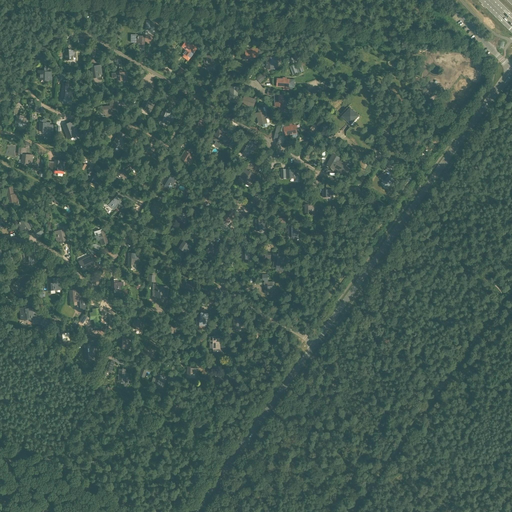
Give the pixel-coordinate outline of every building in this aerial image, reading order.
[(135,35),(131,35),(131,42),(135,42),(135,43),(141,43),(141,44),(145,45),(145,36),(142,35),(142,37),(137,37),(137,38),(135,38),(135,35)] [(184,50),(186,52),(183,56),(188,60),(192,55),(190,53),(195,46),(190,42),(188,44),(186,42),(182,46),(185,49),(184,50)] [(246,50),(247,58),(258,56),(266,51),(262,45),(257,49),(255,49),(255,47),(252,48),(253,49),(246,50)] [(73,60),(73,58),(76,58),(75,50),(71,50),(71,49),(65,49),(66,60),(73,60)] [(205,67),(210,66),(211,71),(215,70),(214,67),(215,67),(213,55),(210,56),(210,55),(203,56),(205,67)] [(275,57),(275,55),(267,55),(267,69),(274,69),(274,66),(278,66),(278,57),(275,57)] [(99,75),(102,74),(101,65),(91,66),(93,78),(99,77),(99,75)] [(293,75),(298,73),(295,65),(290,67),(293,75)] [(38,79),(47,79),(47,80),(52,80),(52,77),(51,77),(51,72),(48,72),(48,70),(44,70),(38,70),(38,79)] [(117,80),(120,80),(120,81),(127,80),(126,72),(124,72),(124,71),(119,71),(116,72),(117,80)] [(277,86),(284,86),(284,89),(289,89),(289,87),(294,88),(294,80),(289,79),(286,79),(286,78),(284,77),(284,79),(277,79),(277,80),(276,81),(276,84),(277,85),(277,86)] [(61,99),(68,99),(68,97),(71,98),(72,92),(70,92),(70,89),(67,89),(67,83),(63,83),(61,99)] [(322,86),(311,90),(313,95),(324,91),(322,86)] [(230,93),(229,102),(237,102),(238,87),(231,87),(230,93)] [(170,91),(165,89),(160,99),(165,101),(170,91)] [(275,95),(276,107),(283,107),(283,95),(275,95)] [(240,103),(254,107),(255,103),(257,104),(258,98),(254,97),(254,99),(242,96),(240,103)] [(110,103),(110,106),(102,107),(102,114),(104,113),(104,114),(105,114),(105,116),(114,115),(113,112),(112,112),(112,110),(116,109),(115,99),(107,100),(107,103),(110,103)] [(151,110),(153,105),(144,101),(141,108),(144,109),(144,108),(148,110),(148,109),(151,110)] [(341,114),(352,125),(357,120),(351,114),(354,111),(348,106),(341,114)] [(172,113),(167,111),(168,108),(164,107),(159,119),(166,122),(167,120),(172,122),(175,116),(172,115),(172,113)] [(258,120),(259,125),(263,124),(263,127),(267,126),(264,112),(266,111),(265,107),(259,109),(260,112),(255,113),(256,117),(258,116),(258,120)] [(15,124),(18,125),(19,123),(23,124),(23,123),(25,123),(26,118),(23,117),(24,116),(20,115),(20,116),(16,115),(15,124)] [(201,118),(198,116),(197,118),(197,119),(196,120),(191,128),(194,129),(195,127),(201,131),(206,123),(200,119),(201,118)] [(43,121),(40,121),(39,131),(43,131),(43,130),(47,130),(47,129),(49,129),(49,131),(53,132),(53,124),(50,124),(50,122),(46,122),(46,120),(45,120),(45,119),(43,119),(43,121)] [(292,134),(293,137),(297,136),(297,133),(296,128),(297,128),(296,125),(293,126),(292,124),(290,124),(291,126),(287,127),(286,122),(283,123),(281,129),(282,136),(292,134)] [(74,133),(77,132),(74,124),(71,125),(70,124),(67,125),(66,124),(63,125),(66,133),(68,138),(75,136),(74,133)] [(97,131),(104,135),(107,130),(100,126),(97,131)] [(219,143),(220,143),(225,145),(229,137),(221,133),(222,132),(219,130),(217,133),(216,133),(214,135),(215,136),(213,139),(219,142),(219,143)] [(125,142),(124,142),(124,140),(123,139),(125,135),(122,133),(119,131),(112,144),(121,149),(125,142)] [(182,145),(185,147),(188,143),(181,139),(177,145),(181,147),(182,145)] [(142,151),(145,152),(146,151),(149,153),(150,152),(152,154),(155,149),(149,146),(149,145),(147,143),(142,151)] [(239,152),(242,153),(243,151),(249,155),(254,147),(251,145),(249,147),(244,144),(239,152)] [(27,148),(19,147),(18,154),(23,154),(22,163),(32,164),(33,155),(26,154),(27,148)] [(181,159),(184,161),(185,159),(188,162),(189,161),(191,162),(194,157),(188,154),(191,149),(188,148),(181,159)] [(345,166),(346,165),(338,161),(340,158),(335,156),(330,166),(334,168),(342,172),(342,171),(347,173),(349,169),(345,166)] [(58,161),(58,160),(55,159),(54,170),(64,171),(65,162),(58,161)] [(124,171),(125,171),(123,168),(116,174),(118,176),(119,175),(121,179),(122,178),(123,180),(128,177),(124,171)] [(239,179),(249,186),(255,175),(245,169),(239,179)] [(290,178),(290,182),(300,182),(300,176),(297,176),(297,169),(287,169),(287,178),(290,178)] [(88,181),(97,185),(98,183),(99,184),(102,179),(96,176),(96,175),(94,174),(95,172),(92,171),(88,181)] [(387,176),(382,172),(378,176),(383,181),(387,176)] [(165,186),(170,189),(176,178),(168,173),(167,175),(164,173),(159,182),(162,184),(162,182),(166,184),(165,186)] [(390,175),(381,184),(385,189),(395,180),(390,175)] [(15,199),(18,198),(17,193),(13,194),(12,186),(6,188),(7,194),(9,202),(12,202),(11,200),(16,200),(15,199)] [(211,196),(214,192),(208,188),(200,201),(206,205),(208,203),(210,204),(213,200),(209,197),(210,196),(211,196)] [(323,188),(323,197),(330,197),(330,195),(333,195),(333,189),(326,189),(326,188),(323,188)] [(114,192),(106,202),(111,207),(112,206),(113,205),(115,208),(114,209),(114,210),(119,203),(120,202),(115,198),(118,195),(114,192)] [(47,197),(57,204),(60,200),(50,193),(47,197)] [(312,212),(312,216),(315,216),(315,205),(308,205),(308,198),(305,198),(305,213),(308,213),(308,212),(312,212)] [(155,207),(156,205),(157,203),(154,201),(149,213),(158,217),(161,210),(158,208),(155,207)] [(223,219),(226,221),(229,223),(230,222),(232,223),(237,217),(231,213),(232,211),(230,209),(223,219)] [(185,215),(186,213),(184,212),(184,213),(181,211),(177,219),(180,221),(180,219),(184,221),(185,221),(187,222),(189,217),(185,215)] [(17,224),(21,231),(27,228),(28,229),(32,227),(29,220),(27,221),(25,217),(22,219),(22,220),(19,222),(19,223),(17,224)] [(256,219),(256,222),(256,231),(260,231),(260,229),(264,229),(264,228),(266,228),(266,220),(259,220),(259,219),(256,219)] [(292,234),(299,234),(299,228),(292,228),(292,227),(289,227),(289,236),(292,236),(292,234)] [(64,229),(60,230),(54,231),(56,242),(63,240),(63,241),(66,241),(64,229)] [(95,235),(97,241),(100,239),(102,245),(108,243),(104,230),(101,231),(100,230),(94,232),(95,235)] [(186,244),(186,243),(184,241),(179,248),(182,250),(182,249),(186,251),(188,252),(191,247),(186,244)] [(219,250),(213,246),(214,245),(211,243),(206,251),(209,253),(210,252),(213,254),(214,253),(216,255),(219,250)] [(242,244),(242,259),(249,259),(249,257),(252,257),(252,250),(249,250),(249,247),(245,247),(245,244),(242,244)] [(18,249),(12,248),(12,249),(11,249),(10,257),(14,258),(15,253),(17,254),(18,249)] [(28,251),(28,253),(25,253),(26,262),(29,262),(29,263),(36,263),(35,250),(28,251)] [(128,266),(131,266),(131,264),(135,265),(135,264),(138,264),(138,262),(139,262),(139,259),(138,259),(138,253),(128,253),(128,266)] [(276,267),(276,268),(284,269),(284,266),(283,266),(284,262),(286,262),(286,257),(278,256),(278,254),(273,253),(273,258),(274,258),(273,267),(276,267)] [(78,261),(81,267),(85,265),(86,268),(88,267),(88,268),(94,265),(92,262),(93,261),(91,255),(86,257),(87,259),(83,261),(83,259),(78,261)] [(15,282),(11,278),(7,282),(10,286),(13,289),(15,287),(17,290),(19,288),(23,293),(28,290),(23,285),(29,280),(26,277),(20,283),(17,280),(15,282)] [(55,288),(61,287),(60,279),(57,279),(57,278),(47,279),(48,291),(55,290),(55,288)] [(111,281),(111,290),(114,290),(114,289),(118,289),(118,288),(118,287),(121,287),(121,286),(123,286),(123,282),(121,282),(117,282),(117,280),(114,280),(114,281),(111,281)] [(190,290),(194,290),(194,281),(191,281),(191,283),(184,283),(184,289),(190,289),(190,290)] [(265,282),(265,294),(268,294),(268,296),(275,296),(275,286),(268,286),(268,282),(265,282)] [(158,284),(153,284),(153,296),(157,296),(157,298),(164,298),(164,296),(167,296),(167,289),(165,289),(165,287),(157,287),(158,284)] [(78,300),(78,299),(80,299),(80,301),(83,301),(82,291),(79,291),(79,289),(69,290),(70,302),(73,302),(73,300),(78,300)] [(20,308),(21,320),(31,319),(30,317),(34,316),(33,308),(25,308),(25,307),(20,308)] [(95,322),(94,319),(101,319),(101,313),(94,314),(94,313),(90,313),(92,322),(95,322)] [(196,325),(200,325),(203,325),(203,323),(207,323),(207,318),(208,318),(209,314),(201,313),(200,316),(197,316),(196,325)] [(40,324),(45,327),(50,317),(46,314),(40,324)] [(241,327),(244,326),(244,321),(240,321),(240,318),(237,318),(237,314),(234,314),(234,320),(234,329),(241,329),(241,327)] [(137,318),(137,319),(134,319),(132,328),(135,328),(135,330),(142,331),(143,322),(142,321),(142,319),(137,318)] [(168,324),(168,336),(178,336),(178,325),(171,325),(171,324),(168,324)] [(46,328),(42,336),(46,338),(50,331),(46,328)] [(63,341),(63,340),(66,339),(66,338),(69,338),(69,332),(62,333),(61,330),(58,331),(60,341),(63,341)] [(118,346),(121,346),(121,348),(128,349),(129,339),(126,338),(126,336),(122,336),(122,337),(119,337),(118,346)] [(210,336),(210,348),(213,348),(213,349),(220,349),(220,347),(225,347),(225,341),(220,341),(220,338),(218,338),(218,336),(210,336)] [(88,344),(84,345),(85,359),(95,359),(94,345),(89,346),(88,344)] [(143,355),(146,355),(147,353),(154,355),(155,349),(148,348),(148,347),(145,346),(143,355)] [(197,368),(190,367),(190,366),(187,366),(187,375),(190,375),(190,373),(197,373),(197,368)] [(125,373),(126,369),(119,369),(118,380),(131,381),(131,376),(129,376),(129,373),(125,373)] [(154,383),(157,384),(158,382),(164,384),(166,379),(159,376),(160,375),(157,374),(154,383)] [(171,413),(174,413),(174,411),(181,411),(181,405),(175,405),(175,404),(171,404),(171,413)]
